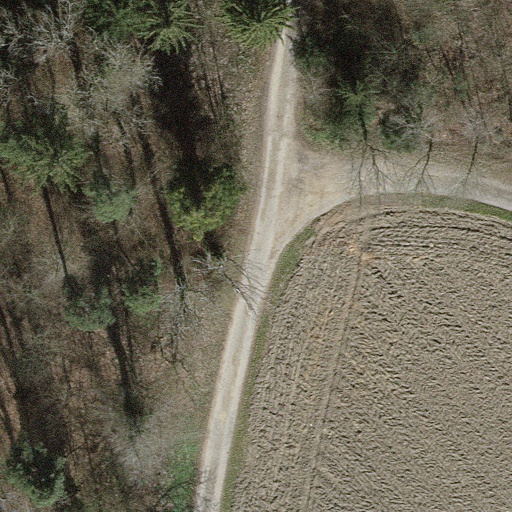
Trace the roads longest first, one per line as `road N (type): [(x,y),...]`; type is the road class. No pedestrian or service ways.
road 1 (track): [(209,511),(272,232),(358,188),(459,185),(511,206)]
road 2 (track): [(230,395),(182,309),(0,183)]
road 3 (track): [(272,232),(320,0)]
